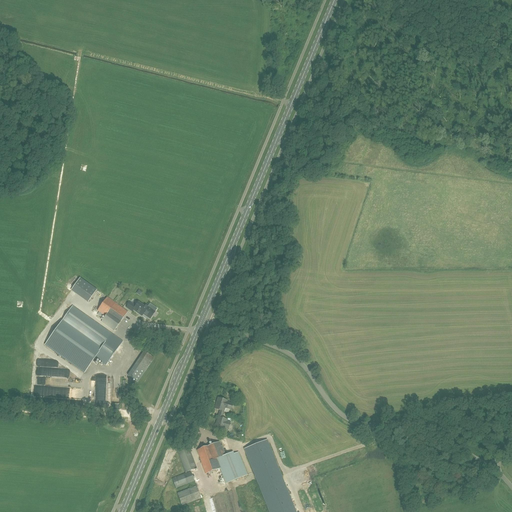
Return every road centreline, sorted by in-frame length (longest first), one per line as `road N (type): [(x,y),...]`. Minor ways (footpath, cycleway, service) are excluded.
road 1 (secondary): [(203,318),(330,0)]
road 2 (unclassified): [(493,466),(431,425),(348,419),(293,357),(203,318)]
road 3 (unclassified): [(161,418),(132,408),(119,375),(133,334),(154,320),(196,333)]
